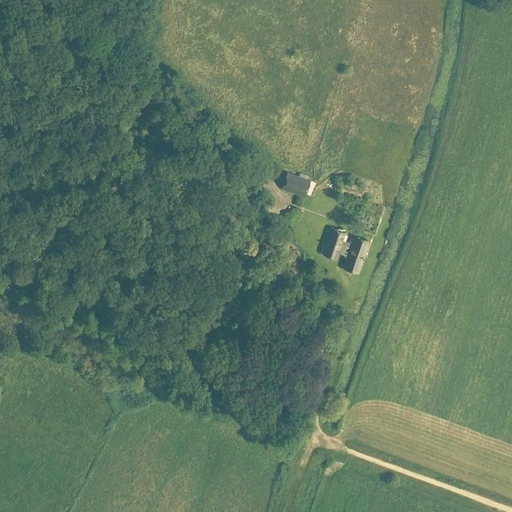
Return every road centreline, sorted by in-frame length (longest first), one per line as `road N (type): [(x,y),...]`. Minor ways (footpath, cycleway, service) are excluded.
road 1 (track): [(314,403),(184,355),(0,257)]
road 2 (track): [(135,0),(124,34),(253,175)]
road 3 (track): [(511,509),(316,436)]
